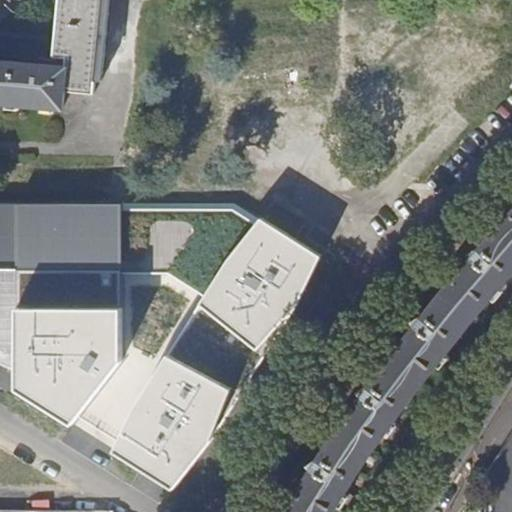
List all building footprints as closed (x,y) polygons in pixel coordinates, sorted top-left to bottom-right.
[(65,0),(60,55),(66,56),(65,68),(59,67),(0,61),(0,101),(61,108),(63,90),(94,93),(95,80),(102,0),(65,0)] [(65,0),(57,0),(53,55),(60,55),(65,0)] [(109,0),(102,0),(95,80),(102,81),(109,0)] [(511,30),(481,0),(479,0),(365,116),(424,174),(511,85),(511,30)] [(327,15),(237,18),(239,79),(330,76),(327,15)] [(0,197),(0,266),(22,266),(22,335),(22,384),(77,424),(125,358),(128,271),(173,272),(213,297),(120,447),(182,485),(330,246),(266,207),(129,207),(129,198),(0,197)] [(337,430),(368,454),(399,413),(436,363),(493,293),(511,271),(511,214),(482,248),(480,247),(469,253),(471,260),(447,287),(427,312),(414,320),(417,326),(374,381),(359,390),(363,396),(337,430)] [(0,266),(0,334),(22,335),(22,266),(0,266)] [(331,511),(368,454),(337,430),(321,456),(319,456),(309,463),(313,469),(285,511),(331,511)]
